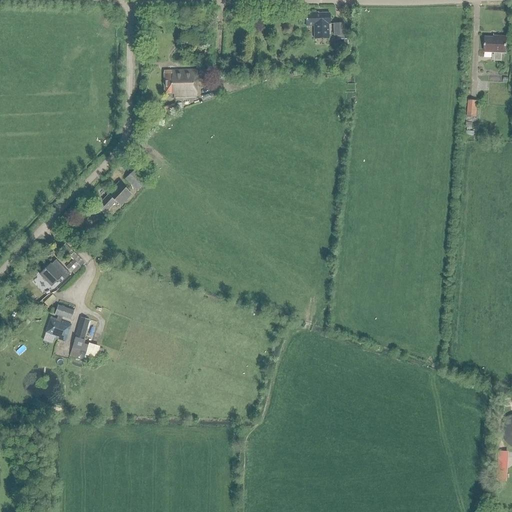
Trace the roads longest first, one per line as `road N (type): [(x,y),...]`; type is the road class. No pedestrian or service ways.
road 1 (unclassified): [(0,270),(113,157),(126,134),(129,0)]
road 2 (tertiary): [(425,0),(266,0)]
